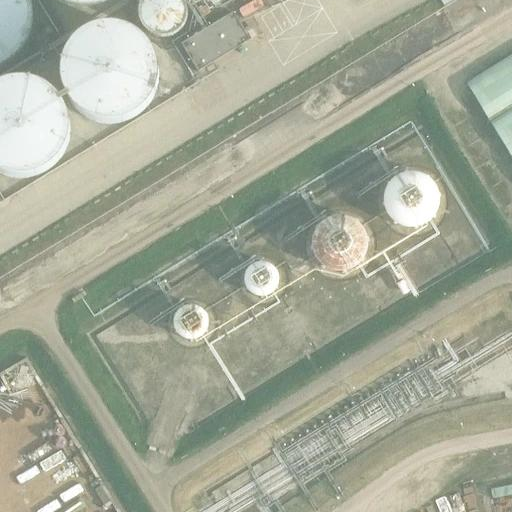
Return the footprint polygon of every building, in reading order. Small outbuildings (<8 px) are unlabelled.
[(30,20),(31,10),(30,1),(29,0),(0,0),(0,59),(2,59),(10,53),(17,46),(23,38),(27,30),(30,20)] [(186,15),(186,10),(186,5),(183,0),(143,0),(142,5),(141,10),(142,15),(144,20),(147,25),(151,28),(156,31),(161,32),(167,32),(172,31),(177,29),(181,25),(184,20),(186,15)] [(233,14),(181,45),(198,73),(213,64),(250,41),(239,24),(233,14)] [(100,115),(113,118),(127,117),(140,112),(150,103),(157,92),(161,78),(160,65),(155,52),(146,42),(134,34),(121,31),(107,32),(95,37),(84,46),(77,58),(73,71),(74,84),(80,97),(88,108),(100,115)] [(488,121),(511,106),(511,54),(465,83),(488,121)] [(0,165),(8,170),(22,174),(35,173),(48,168),(59,159),(66,147),(69,134),(68,120),(63,108),(54,97),(43,90),(29,87),(16,87),(3,93),(0,94),(0,165)] [(511,158),(511,157),(511,106),(488,121),(511,158)] [(432,205),(432,199),(431,193),(429,188),(426,183),(422,178),(417,175),(411,173),(405,171),(399,171),(393,173),(387,175),(382,179),(378,183),(375,188),(373,194),(372,200),(373,206),(374,212),(377,217),(381,222),(385,226),(391,229),(397,231),(403,231),(409,230),(415,229),(420,226),(424,222),(428,217),(431,211),(432,205)] [(363,249),(363,243),(362,237),(360,232),(357,226),(352,222),(347,219),(342,216),(336,215),(330,215),(324,217),(318,219),(313,223),(309,227),(306,232),(304,238),(303,244),(304,250),(305,256),(308,261),(312,266),(316,270),(322,273),(328,275),(334,275),(340,274),(345,272),(351,269),(355,265),(359,261),(361,255),(363,249)] [(278,291),(278,285),(277,280),(276,275),(272,271),(268,267),(264,265),(258,263),(253,263),(248,265),(243,267),(239,271),(236,275),(234,280),(234,286),(234,291),(236,296),(239,300),(243,304),(248,306),(253,308),(259,308),(264,306),(269,304),(273,300),(276,296),(278,291)] [(211,334),(212,328),(211,323),(209,318),(206,313),(202,310),(197,307),(192,306),(186,306),(181,308),(176,310),(172,314),(169,318),(168,323),(167,329),(168,334),(170,339),(173,343),(177,347),(181,349),(187,350),(192,350),(197,349),(202,347),(206,343),(209,339),(211,334)]
